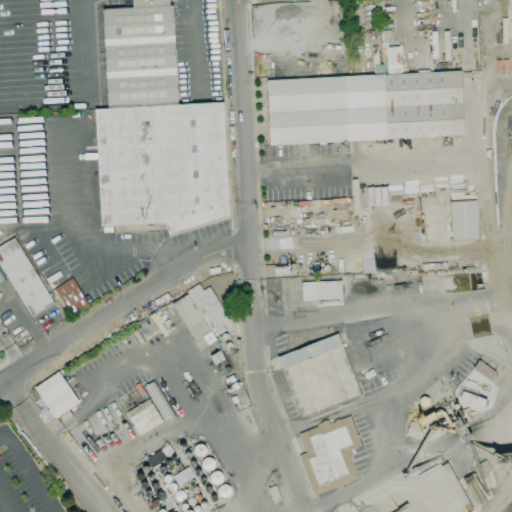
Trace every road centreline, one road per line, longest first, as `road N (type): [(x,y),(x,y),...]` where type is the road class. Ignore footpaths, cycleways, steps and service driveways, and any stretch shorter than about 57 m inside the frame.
road 1 (residential): [(247,246),(209,253),(0,382)]
road 2 (residential): [(233,0),(249,280)]
